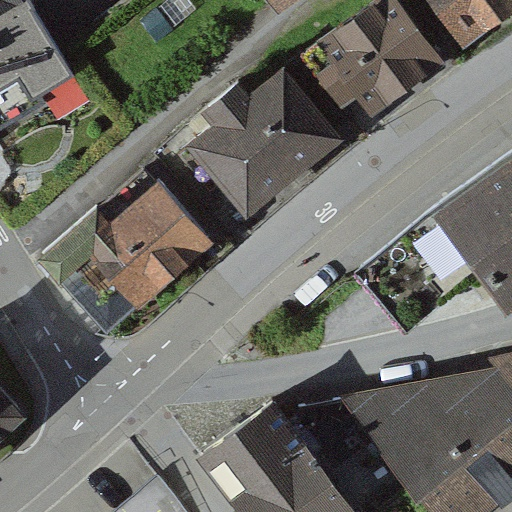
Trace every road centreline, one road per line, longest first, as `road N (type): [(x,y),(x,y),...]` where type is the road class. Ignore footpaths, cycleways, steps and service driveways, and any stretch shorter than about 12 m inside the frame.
road 1 (residential): [(95,398),(144,367),(336,193),(511,63)]
road 2 (residential): [(95,398),(226,384),(511,323)]
road 3 (residential): [(0,259),(95,398)]
road 4 (residential): [(95,398),(142,415),(211,511)]
road 5 (residential): [(0,497),(75,430),(95,398)]
